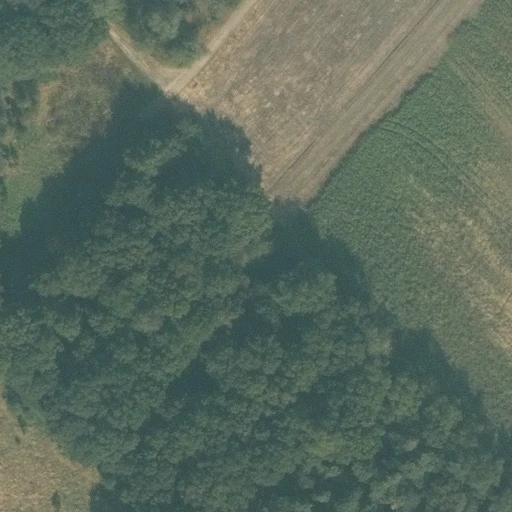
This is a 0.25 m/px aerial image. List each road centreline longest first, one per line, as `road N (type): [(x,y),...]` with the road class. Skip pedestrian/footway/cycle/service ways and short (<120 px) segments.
road 1 (track): [(168,87),(0,299)]
road 2 (track): [(168,87),(66,0)]
